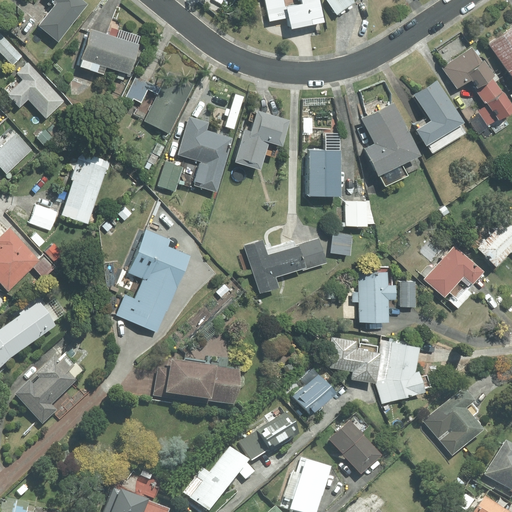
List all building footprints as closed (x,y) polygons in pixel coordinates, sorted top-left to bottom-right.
[(82,0),(55,0),(58,2),(39,26),(59,41),(88,4),(82,0)] [(324,18),(319,0),(265,0),(270,21),(290,17),(291,25),(324,18)] [(353,0),(329,0),(338,13),(355,2),(353,0)] [(32,24),(23,16),(12,29),(21,37),(32,24)] [(130,74),(139,45),(137,44),(139,37),(112,28),(109,36),(91,30),(81,59),(84,60),(81,67),(104,74),(106,66),(130,74)] [(511,28),(491,44),(511,73),(511,28)] [(0,33),(0,51),(13,65),(22,56),(0,33)] [(472,46),(444,66),(459,88),(473,79),(478,87),(492,78),(495,75),(485,60),(483,62),(472,46)] [(9,94),(8,95),(20,107),(28,99),(46,118),(64,101),(28,64),(18,73),(19,75),(4,89),(9,94)] [(194,85),(168,72),(161,88),(158,93),(144,121),(169,134),(194,85)] [(158,93),(161,88),(136,76),(124,100),(131,103),(133,99),(141,103),(148,89),(158,93)] [(511,107),(492,78),(478,87),(475,89),(486,105),(478,110),(489,126),(490,125),(496,133),(509,124),(504,116),(511,110),(511,107)] [(428,145),(433,152),(465,132),(460,124),(463,122),(438,81),(415,95),(429,117),(416,125),(418,128),(417,129),(427,146),(428,145)] [(375,144),(366,149),(386,187),(408,176),(402,165),(421,155),(395,103),(362,119),(375,144)] [(282,145),(290,120),(258,110),(257,114),(251,112),(249,121),(255,122),(252,132),(245,130),(236,162),(260,169),(269,141),(282,145)] [(209,123),(190,118),(179,154),(201,161),(194,184),(216,191),(232,139),(207,131),(209,123)] [(10,128),(0,136),(0,166),(7,173),(32,150),(17,134),(16,135),(10,128)] [(53,135),(45,128),(37,136),(45,143),(53,135)] [(326,133),(326,151),(311,151),(310,195),(340,195),(341,133),(326,133)] [(74,180),(62,215),(88,224),(110,161),(82,151),(72,179),(74,180)] [(183,167),(166,162),(158,186),(175,191),(183,167)] [(367,202),(346,202),(346,226),(367,226),(367,202)] [(511,214),(479,248),(497,266),(511,251),(511,252),(511,214)] [(151,217),(148,225),(161,230),(164,222),(151,217)] [(0,280),(9,290),(33,267),(40,260),(39,259),(10,228),(8,230),(0,223),(0,222),(0,280)] [(126,295),(117,315),(156,332),(189,256),(167,247),(170,241),(146,231),(128,273),(143,279),(134,299),(126,295)] [(353,235),(333,232),(331,253),(350,256),(353,235)] [(303,270),(326,263),(318,238),(296,245),(297,246),(268,256),(263,240),(245,246),(260,293),(279,287),(275,277),(303,268),(303,270)] [(474,284),(484,272),(454,245),(424,279),(445,298),(450,292),(457,299),(472,282),(474,284)] [(40,260),(33,267),(43,278),(55,267),(43,255),(39,259),(40,260)] [(352,292),(352,302),(359,302),(359,322),(388,322),(388,299),(395,299),(395,287),(387,287),(387,274),(358,274),(358,292),(352,292)] [(415,282),(400,282),(400,306),(415,306),(415,282)] [(44,307),(39,302),(0,330),(0,367),(10,357),(56,325),(54,322),(59,318),(48,303),(44,307)] [(379,346),(333,339),(329,367),(353,371),(352,379),(373,382),(379,346)] [(386,379),(375,382),(382,404),(425,391),(424,388),(430,386),(427,376),(421,377),(419,372),(415,373),(419,348),(393,344),(386,379)] [(41,378),(33,385),(29,380),(15,393),(43,422),(56,409),(51,404),(77,380),(69,371),(76,365),(66,355),(60,361),(55,356),(37,374),(41,378)] [(158,367),(154,395),(207,403),(208,400),(234,404),(240,369),(169,357),(167,369),(158,367)] [(336,392),(314,368),(300,380),(306,386),(293,397),(310,415),(336,392)] [(475,400),(465,387),(424,420),(453,455),(484,429),(473,416),(477,412),(471,404),(475,400)] [(299,433),(286,412),(257,430),(257,431),(269,450),(269,451),(299,433)] [(350,421),(330,439),(361,474),(382,455),(350,421)] [(269,450),(257,431),(239,442),(251,461),(269,450)] [(511,441),(506,438),(482,481),(511,498),(511,497),(511,441)] [(249,460),(230,446),(210,472),(202,467),(184,492),(209,511),(240,472),(246,478),(254,471),(247,463),(249,460)] [(292,471),(282,505),(304,511),(316,511),(331,467),(301,458),(297,472),(292,471)] [(168,511),(170,508),(149,501),(149,499),(121,489),(121,490),(114,488),(103,511),(168,511)] [(510,511),(485,495),(473,511),(510,511)] [(0,511),(27,511),(30,502),(6,497),(2,499),(0,511)]
